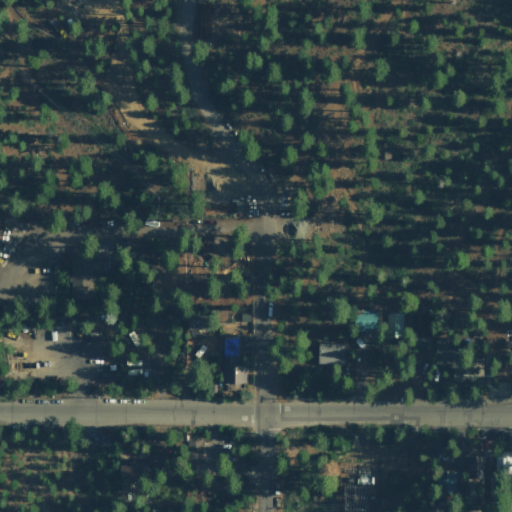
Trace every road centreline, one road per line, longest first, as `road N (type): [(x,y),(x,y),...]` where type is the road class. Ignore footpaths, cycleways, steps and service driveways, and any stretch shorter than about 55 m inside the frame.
road 1 (residential): [(511,412),(0,411)]
road 2 (residential): [(258,511),(268,234)]
road 3 (track): [(394,0),(346,64),(285,180)]
